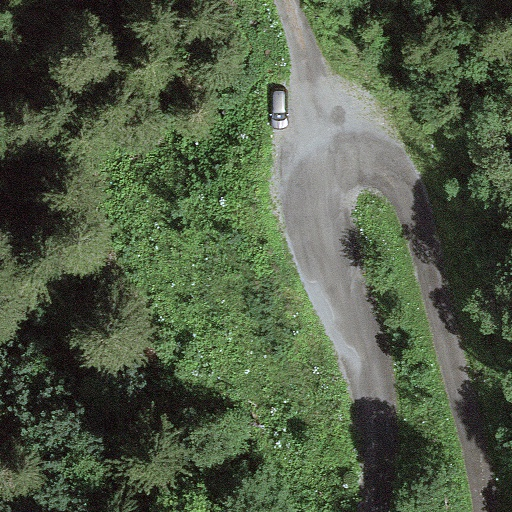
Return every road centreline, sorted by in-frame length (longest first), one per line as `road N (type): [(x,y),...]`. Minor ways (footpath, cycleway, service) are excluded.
road 1 (track): [(486,511),(404,179),(374,149),(340,153)]
road 2 (track): [(374,511),(379,461),(366,355),(326,220),(328,168),(340,153)]
road 3 (track): [(340,153),(285,0)]
